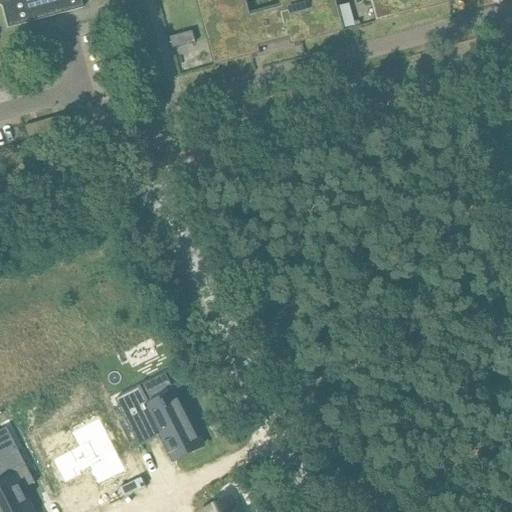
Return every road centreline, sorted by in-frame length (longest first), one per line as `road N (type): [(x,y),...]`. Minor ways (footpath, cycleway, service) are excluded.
road 1 (unclassified): [(511,12),(86,125),(76,89),(0,111)]
road 2 (unclassified): [(146,171),(511,72)]
road 3 (unclassified): [(146,171),(287,457)]
road 4 (unclassified): [(0,211),(146,171)]
road 5 (residential): [(172,511),(287,457)]
